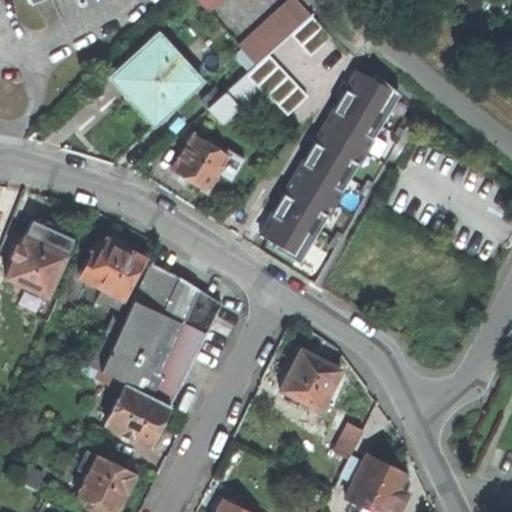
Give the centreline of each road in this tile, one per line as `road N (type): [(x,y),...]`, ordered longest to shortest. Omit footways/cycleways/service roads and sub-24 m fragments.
road 1 (residential): [(0,161),(153,209),(281,289)]
road 2 (residential): [(281,289),(166,511)]
road 3 (unclassified): [(511,142),(333,0)]
road 4 (residential): [(281,289),(381,358),(413,408)]
road 5 (residential): [(413,408),(444,397),(476,365),(511,293)]
